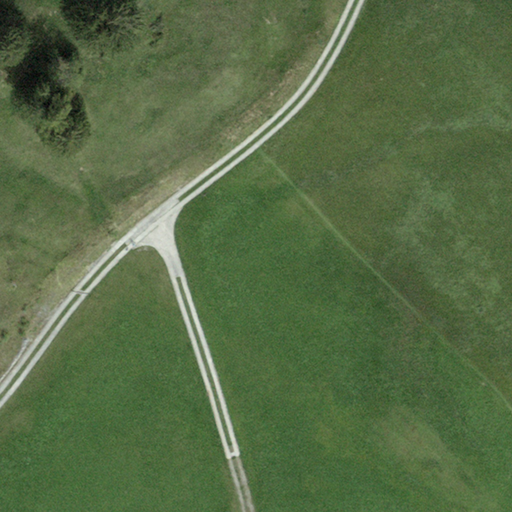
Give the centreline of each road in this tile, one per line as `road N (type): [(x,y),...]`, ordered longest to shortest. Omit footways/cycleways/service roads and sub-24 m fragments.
road 1 (track): [(355,0),(311,94),(161,220),(43,344),(0,403)]
road 2 (unclassified): [(143,239),(169,264),(243,511)]
